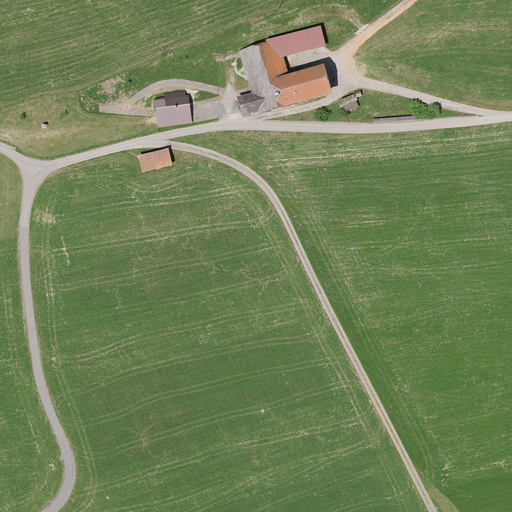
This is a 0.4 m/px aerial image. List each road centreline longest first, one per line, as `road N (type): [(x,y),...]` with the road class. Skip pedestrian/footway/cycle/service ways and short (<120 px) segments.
road 1 (unclassified): [(33,169),(238,122),(388,130),(511,115)]
road 2 (unclassified): [(49,511),(65,493),(69,469),(32,336),(21,240),(33,169)]
